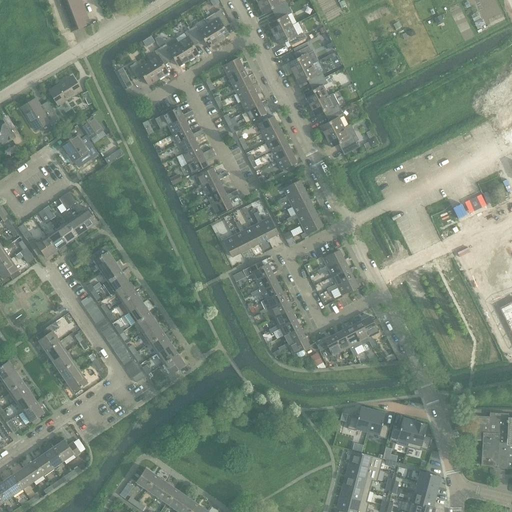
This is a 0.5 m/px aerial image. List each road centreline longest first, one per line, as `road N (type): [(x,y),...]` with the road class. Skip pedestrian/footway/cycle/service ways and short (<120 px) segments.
road 1 (residential): [(0,461),(125,377),(50,267)]
road 2 (residential): [(381,291),(320,325),(285,257),(349,224)]
road 3 (unclassified): [(349,224),(252,35)]
road 4 (residential): [(0,93),(160,0)]
road 5 (unclassified): [(511,210),(375,279)]
road 6 (unclassified): [(435,416),(381,291)]
road 7 (residential): [(242,194),(181,76)]
